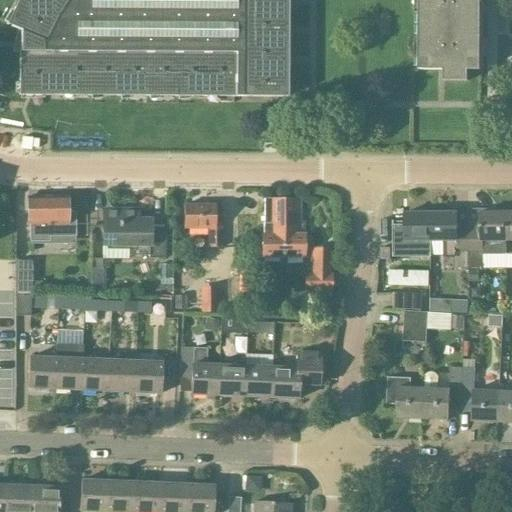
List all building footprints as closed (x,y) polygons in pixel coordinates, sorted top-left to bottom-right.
[(19,51),(19,65),(19,96),(287,97),(288,0),(18,0),(6,25),(21,35),(21,51),(19,51)] [(511,0),(419,0),(419,70),(444,70),(444,81),(468,81),(469,70),(481,70),(481,0),(511,0)] [(78,215),(66,215),(66,198),(27,198),(27,225),(34,225),(34,241),(54,241),(54,237),(78,237),(78,215)] [(303,258),(303,256),(311,256),(310,275),(304,275),(303,292),(329,293),(330,276),(327,275),(328,250),(319,250),(319,248),(303,248),(303,237),(302,237),(303,223),(298,223),(298,200),(264,200),(264,235),(263,235),(262,247),(261,247),(261,257),(303,258)] [(182,206),(182,230),(206,230),(206,249),(219,249),(219,223),(213,223),(213,205),(182,206)] [(128,245),(128,256),(149,256),(149,258),(165,258),(166,228),(138,228),(138,211),(97,211),(97,244),(103,244),(128,245)] [(483,255),(508,255),(507,212),(480,212),(480,228),(469,228),(470,268),(483,268),(483,255)] [(432,241),(432,213),(406,213),(405,213),(405,229),(393,229),(393,253),(407,253),(407,241),(408,241),(432,241)] [(457,213),(432,213),(432,241),(443,240),(443,256),(455,256),(455,269),(470,268),(469,228),(457,229),(457,213)] [(17,293),(32,294),(33,263),(17,263),(17,293)] [(390,269),(390,285),(431,286),(431,270),(390,269)] [(217,314),(217,291),(203,291),(203,314),(217,314)] [(14,309),(14,310),(14,316),(17,316),(31,316),(31,309),(32,294),(17,293),(16,309),(14,309)] [(394,293),(393,309),(421,311),(422,295),(394,293)] [(32,299),(31,309),(71,311),(72,300),(32,299)] [(124,302),(111,302),(111,312),(124,313),(124,302)] [(151,303),(137,303),(137,313),(150,314),(151,303)] [(428,313),(405,312),(404,342),(426,343),(428,313)] [(503,315),(489,315),(489,327),(502,327),(503,315)] [(248,333),(248,322),(248,316),(225,316),(224,332),(248,333)] [(273,324),(248,322),(248,333),(273,334),(273,324)] [(55,348),(54,360),(53,391),(80,392),(81,361),(81,349),(55,348)] [(207,349),(181,348),(180,370),(193,371),(192,392),(191,397),(217,398),(219,365),(206,365),(207,349)] [(273,368),(272,401),(298,402),(299,386),(318,387),(320,354),(297,353),(296,369),(273,368)] [(53,391),(54,360),(28,359),(27,390),(53,391)] [(107,362),(81,361),(80,392),(106,393),(107,362)] [(107,362),(106,393),(133,394),(134,363),(107,362)] [(160,364),(134,363),(133,394),(159,395),(160,364)] [(219,365),(217,398),(245,399),(246,367),(219,365)] [(272,401),(273,368),(246,367),(245,399),(272,401)] [(426,378),(426,389),(424,419),(450,420),(451,404),(462,405),(464,368),(452,368),(451,390),(439,389),(440,379),(440,378),(438,377),(437,375),(435,374),(433,374),(431,374),(430,375),(428,376),(427,377),(426,378)] [(473,421),(499,423),(500,392),(475,390),(476,369),(464,368),(462,405),(474,405),(473,421)] [(398,418),(424,419),(426,389),(411,388),(411,378),(388,377),(387,405),(399,405),(398,418)] [(511,392),(500,392),(499,423),(511,423),(511,392)] [(104,511),(106,484),(79,483),(77,511),(104,511)] [(131,511),(133,485),(106,484),(104,511),(131,511)] [(158,511),(159,486),(133,485),(131,511),(158,511)] [(185,511),(186,487),(159,486),(158,511),(185,511)] [(2,511),(29,511),(30,488),(3,487),(2,511)] [(212,511),(213,489),(186,487),(185,511),(212,511)] [(55,511),(57,489),(30,488),(29,511),(55,511)] [(228,497),(227,511),(239,511),(241,498),(228,497)] [(252,511),(289,511),(290,505),(253,503),(252,511)]
